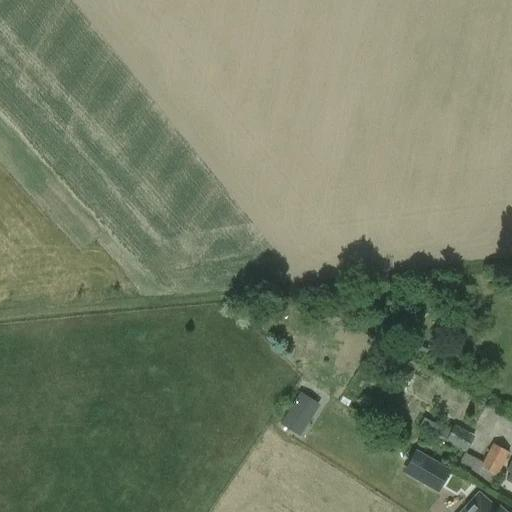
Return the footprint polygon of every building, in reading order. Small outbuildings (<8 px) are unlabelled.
[(298,391),(278,423),(297,435),(318,403),(298,391)] [(437,436),(466,452),(474,437),(454,426),(451,430),(443,426),(437,436)] [(482,462),(464,453),(455,471),(474,481),(476,477),(493,485),(510,452),(492,443),(482,462)] [(415,450),(402,473),(437,493),(451,470),(415,450)] [(478,495),(462,511),(503,511),(499,509),(497,511),(478,495)]
